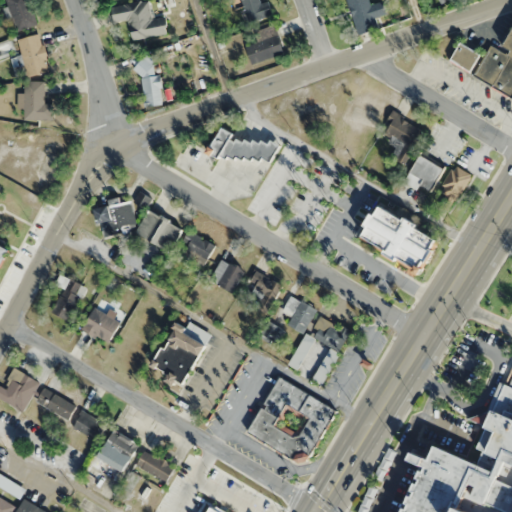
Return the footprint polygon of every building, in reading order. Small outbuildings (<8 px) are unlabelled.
[(6,0),(16,31),(37,25),(29,0),(6,0)] [(148,0),(112,5),(114,22),(129,20),(132,39),(168,34),(166,16),(152,18),(149,0),(148,0)] [(260,3),(259,0),(241,0),(248,22),(273,14),(268,0),(260,3)] [(370,4),(369,0),(348,0),(357,34),(378,28),(375,17),(387,14),(383,1),(370,4)] [(511,97),(511,31),(501,50),(490,44),(473,76),(511,97)] [(16,40),(29,77),(51,70),(39,33),(16,40)] [(251,63),(283,54),(278,35),(246,44),(251,63)] [(471,73),(482,54),(460,42),(449,60),(471,73)] [(146,106),(164,104),(159,73),(153,74),(151,61),(140,63),(146,106)] [(53,119),(53,103),(45,103),(45,81),(25,81),(25,119),(53,119)] [(404,164),(424,130),(392,111),(385,122),(389,125),(383,135),(398,144),(391,157),(404,164)] [(271,163),(277,153),(222,123),(207,151),(225,161),(230,152),(251,163),(255,155),(271,163)] [(428,195),(443,168),(419,155),(404,182),(428,195)] [(471,174),(454,165),(431,206),(448,216),(471,174)] [(101,236),(136,228),(130,199),(95,207),(101,236)] [(360,239),(422,271),(439,238),(378,206),(360,239)] [(135,232),(168,252),(182,228),(149,209),(135,232)] [(207,261),(215,243),(187,231),(179,248),(207,261)] [(0,271),(1,272),(12,250),(0,244),(0,271)] [(245,274),(225,258),(209,277),(229,293),(245,274)] [(282,285),(254,270),(240,297),(268,312),(282,285)] [(87,290),(73,279),(51,308),(65,319),(87,290)] [(282,311),(291,316),(287,324),(303,334),(317,311),(292,295),(282,311)] [(121,324),(96,307),(82,327),(107,344),(121,324)] [(350,328),(316,313),(291,366),(300,370),(315,339),(329,346),(313,380),(323,385),(350,328)] [(194,331),(176,322),(151,367),(185,385),(208,341),(193,333),(194,331)] [(0,397),(22,412),(40,384),(14,367),(2,386),(1,385),(0,385),(0,397)] [(336,409),(277,377),(246,433),(305,465),(336,409)] [(401,511),(403,509),(407,511),(409,506),(406,504),(409,497),(412,498),(414,494),(411,492),(415,485),(418,487),(420,481),(417,479),(420,472),(423,473),(425,468),(407,460),(410,453),(429,462),(435,450),(476,468),(484,451),(477,448),(487,426),(470,418),(489,411),(502,381),(511,385),(511,511),(401,511)] [(68,421),(76,406),(42,386),(34,401),(68,421)] [(106,424),(82,410),(73,426),(96,440),(106,424)] [(90,468),(98,472),(104,461),(123,471),(139,442),(112,428),(90,468)] [(175,467),(146,448),(136,463),(164,483),(175,467)] [(169,489),(203,505),(212,485),(178,469),(169,489)] [(0,511),(11,511),(15,506),(0,496),(0,485),(6,489),(10,481),(0,474),(0,511)] [(46,511),(25,498),(16,511),(46,511)]
